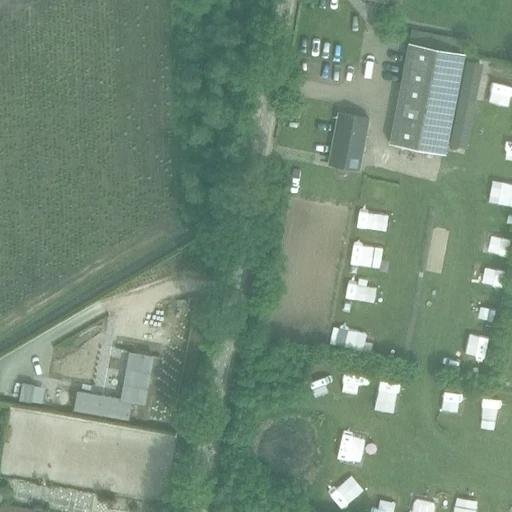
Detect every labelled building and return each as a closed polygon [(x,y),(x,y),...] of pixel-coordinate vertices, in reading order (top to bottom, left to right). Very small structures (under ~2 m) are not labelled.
[(445,155),(464,57),(409,46),(390,144),(445,155)] [(511,111),(493,107),(497,87),(475,82),(469,110),(489,115),(486,129),(509,134),(511,119),(511,111)] [(374,121),(347,115),(337,162),(365,168),(374,121)] [(511,145),(485,137),(480,153),(507,161),(511,145)] [(497,207),(499,185),(470,181),(468,204),(497,207)] [(369,221),(370,199),(346,198),(345,219),(369,221)] [(463,228),(460,249),(487,253),(490,231),(463,228)] [(479,287),(484,268),(465,263),(460,282),(479,287)] [(324,302),(366,304),(367,289),(349,288),(349,282),(326,280),(324,302)] [(511,344),(511,320),(501,318),(496,341),(511,344)] [(349,348),(350,325),(314,323),(313,346),(349,348)] [(78,391),(75,409),(128,418),(131,401),(145,403),(153,356),(133,352),(124,399),(78,391)] [(450,369),(466,376),(472,363),(456,356),(450,369)] [(511,359),(493,370),(503,388),(511,382),(511,359)] [(372,406),(377,384),(357,379),(352,402),(372,406)] [(304,382),(302,396),(320,399),(322,386),(304,382)] [(23,383),(20,399),(31,401),(34,385),(23,383)] [(430,428),(451,428),(451,396),(430,396),(430,428)] [(462,401),(461,422),(481,423),(482,402),(462,401)] [(511,405),(499,405),(498,425),(511,425),(511,405)] [(131,495),(141,430),(0,409),(0,457),(39,463),(41,445),(75,450),(71,474),(100,479),(98,490),(131,495)] [(0,498),(11,500),(13,485),(0,482),(0,498)] [(302,484),(303,499),(324,498),(323,483),(302,484)] [(32,490),(31,505),(48,506),(49,491),(32,490)] [(108,511),(110,502),(95,500),(93,511),(108,511)] [(414,511),(416,504),(404,501),(404,502),(393,500),(390,511),(414,511)]
